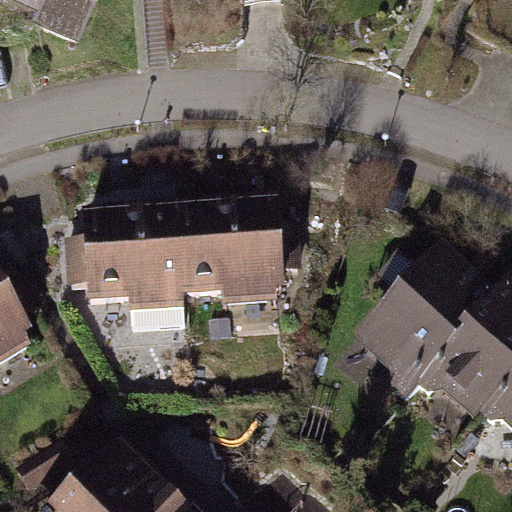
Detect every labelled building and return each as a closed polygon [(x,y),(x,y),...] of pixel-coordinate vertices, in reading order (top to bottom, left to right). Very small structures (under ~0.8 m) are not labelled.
[(50,0),(9,0),(44,15),(50,0)] [(106,0),(50,0),(44,15),(39,27),(86,48),(106,0)] [(279,218),(278,202),(179,208),(183,288),(283,282),(282,264),(298,263),(295,217),(279,218)] [(178,208),(78,214),(79,230),(63,231),(66,277),(82,276),(83,294),(131,291),(132,307),(184,304),(178,208)] [(436,241),(355,333),(397,369),(391,375),(391,387),(401,395),(492,290),(436,241)] [(3,277),(0,272),(0,354),(37,331),(28,317),(41,308),(16,269),(3,277)] [(434,377),(481,417),(511,382),(511,282),(505,276),(413,381),(423,389),(434,377)] [(508,418),(511,420),(511,382),(482,417),(491,426),(503,424),(508,418)] [(192,511),(129,449),(65,511),(192,511)]
